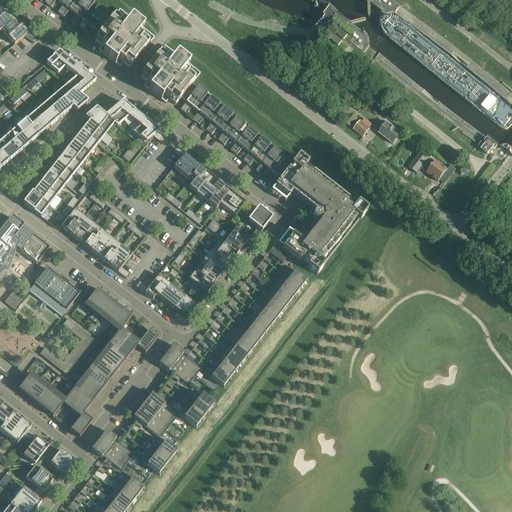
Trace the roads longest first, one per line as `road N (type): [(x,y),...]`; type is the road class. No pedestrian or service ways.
road 1 (residential): [(124,86),(283,215),(193,336),(171,332)]
road 2 (tertiary): [(457,229),(216,37)]
road 3 (residential): [(171,332),(49,237)]
road 4 (residential): [(171,332),(78,453)]
road 5 (residential): [(14,0),(117,80)]
